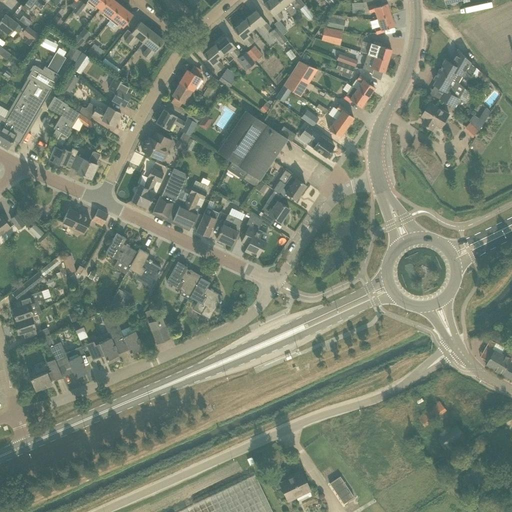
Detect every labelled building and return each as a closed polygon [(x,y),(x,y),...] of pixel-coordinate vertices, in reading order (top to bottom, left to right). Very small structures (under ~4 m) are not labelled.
[(42,0),(17,0),(29,9),(33,3),(41,9),(46,2),(42,0)] [(107,0),(88,0),(87,2),(94,8),(96,5),(100,9),(107,0)] [(112,0),(107,0),(100,9),(104,12),(103,14),(110,20),(121,6),(112,0)] [(277,0),(268,0),(263,4),(278,22),(283,17),(278,11),(283,7),(277,0)] [(277,0),(283,7),(291,16),(295,13),(295,10),(294,8),(299,5),(294,0),(277,0)] [(81,1),(73,12),(78,15),(86,5),(81,1)] [(352,13),(363,13),(363,3),(351,3),(352,13)] [(376,7),(375,5),(367,7),(369,13),(374,11),(377,19),(390,15),(386,3),(376,7)] [(305,5),(300,9),(308,20),(314,16),(305,5)] [(121,6),(110,20),(117,25),(119,23),(123,27),(132,15),(121,6)] [(256,10),(244,20),(253,30),(258,25),(264,33),(270,28),(265,22),(256,10)] [(27,26),(31,21),(23,14),(19,19),(27,26)] [(326,26),(343,29),(345,17),(328,14),(326,26)] [(5,15),(0,21),(0,28),(8,35),(13,29),(19,33),(23,28),(5,15)] [(380,27),(374,29),(376,34),(384,32),(383,30),(394,26),(390,15),(377,19),(380,27)] [(57,16),(50,24),(57,29),(63,22),(57,16)] [(253,30),(244,20),(233,29),(243,41),(248,47),(254,42),(247,34),(253,30)] [(152,31),(140,22),(131,33),(131,34),(125,42),(131,46),(137,38),(143,43),(152,31)] [(36,32),(39,27),(33,23),(30,27),(36,32)] [(41,37),(28,26),(27,27),(24,32),(31,38),(27,43),(32,47),(41,37)] [(339,44),(342,30),(322,26),(320,40),(339,44)] [(271,32),(276,38),(281,45),(287,40),(276,27),(271,32)] [(86,39),(90,32),(83,28),(79,35),(86,39)] [(152,31),(143,43),(148,47),(142,55),(148,60),(155,52),(164,40),(152,31)] [(81,45),(84,39),(78,35),(74,41),(81,45)] [(225,35),(214,45),(222,55),(228,50),(234,58),(240,54),(235,48),(235,47),(225,35)] [(88,51),(98,59),(105,49),(95,42),(88,51)] [(369,55),(388,61),(391,49),(380,46),(381,44),(373,42),(372,47),(371,47),(369,55)] [(214,45),(203,54),(212,66),(213,66),(218,72),(223,67),(217,59),(222,55),(214,45)] [(11,55),(0,46),(0,54),(7,60),(11,55)] [(262,55),(254,46),(246,52),(254,61),(262,55)] [(71,47),(66,56),(75,62),(81,52),(71,47)] [(110,61),(117,52),(112,48),(105,57),(110,61)] [(82,52),(71,68),(80,74),(90,58),(82,52)] [(255,63),(246,52),(238,59),(247,70),(255,63)] [(338,53),(338,54),(336,59),(355,66),(357,60),(338,53)] [(388,61),(369,55),(367,54),(362,69),(372,73),(373,69),(384,72),(388,61)] [(446,60),(439,71),(459,83),(465,72),(472,76),(476,68),(465,56),(458,67),(446,60)] [(100,63),(117,75),(121,70),(104,58),(100,63)] [(299,61),(291,74),(308,83),(317,69),(299,61)] [(354,68),(338,62),(336,69),(351,75),(354,68)] [(31,80),(18,102),(5,122),(0,119),(0,116),(0,144),(7,149),(13,139),(19,143),(59,75),(44,66),(42,69),(36,65),(28,78),(31,80)] [(187,70),(179,83),(192,90),(200,77),(198,76),(201,71),(193,66),(190,71),(187,70)] [(460,84),(459,83),(439,71),(435,79),(437,80),(434,84),(446,91),(441,100),(451,106),(454,107),(457,102),(465,89),(460,84)] [(70,92),(78,81),(79,79),(69,72),(61,86),(70,92)] [(223,74),(218,80),(229,87),(233,81),(223,74)] [(300,96),(308,83),(291,74),(283,85),(291,91),(300,96)] [(359,75),(356,80),(361,83),(356,90),(367,97),(374,88),(365,81),(366,79),(359,75)] [(130,94),(125,92),(128,87),(124,85),(125,83),(115,78),(109,89),(116,93),(112,100),(124,106),(130,94)] [(184,103),(192,90),(179,83),(171,96),(174,97),(171,102),(179,107),(182,102),(184,103)] [(291,91),(283,85),(275,97),(283,102),(291,91)] [(208,86),(202,95),(211,100),(217,91),(208,86)] [(351,86),(347,93),(343,98),(350,103),(351,101),(361,107),(367,97),(356,90),(351,86)] [(68,105),(54,96),(47,108),(61,116),(53,129),(66,136),(80,114),(67,106),(68,105)] [(449,114),(440,109),(430,103),(422,116),(426,118),(423,124),(433,130),(436,124),(441,127),(449,114)] [(340,113),(335,120),(346,128),(353,117),(344,111),(345,109),(339,105),(335,109),(340,113)] [(113,127),(120,112),(108,106),(106,111),(96,107),(92,115),(101,120),(113,127)] [(480,130),(491,112),(486,107),(479,118),(474,115),(470,121),(480,130)] [(176,116),(163,109),(156,123),(168,130),(172,123),(182,128),(181,131),(190,136),(197,123),(188,118),(185,122),(176,117),(176,116)] [(300,117),(312,126),(319,118),(306,109),(300,117)] [(186,116),(197,123),(200,117),(190,110),(186,116)] [(249,174),(255,178),(258,180),(273,159),(263,152),(267,146),(277,153),(287,139),(280,134),(252,115),(245,110),(231,131),(217,152),(231,161),(247,172),(249,174)] [(206,129),(213,119),(206,114),(199,124),(206,129)] [(90,128),(93,124),(82,116),(79,120),(90,128)] [(346,128),(335,120),(330,126),(326,123),(322,128),(329,133),(330,131),(340,137),(346,128)] [(280,134),(287,139),(291,141),(296,135),(284,127),(280,134)] [(333,145),(333,146),(307,128),(304,133),(311,138),(307,144),(313,148),(325,157),(334,145),(333,145)] [(142,150),(161,161),(162,161),(172,141),(155,132),(152,139),(149,137),(142,150)] [(174,145),(181,149),(183,150),(186,145),(177,140),(174,145)] [(70,167),(76,155),(78,151),(73,148),(71,152),(65,149),(64,151),(54,147),(49,160),(58,164),(59,163),(65,166),(66,165),(70,167)] [(88,161),(76,155),(70,167),(78,170),(77,173),(78,173),(78,175),(82,177),(83,176),(89,178),(92,171),(94,172),(97,165),(96,164),(100,154),(93,151),(88,161)] [(242,179),(247,172),(231,161),(226,168),(242,179)] [(164,174),(151,168),(147,177),(148,177),(144,187),(139,184),(131,201),(139,205),(139,204),(147,208),(155,192),(151,190),(156,181),(159,183),(164,174)] [(193,222),(199,225),(203,216),(197,213),(200,207),(196,205),(200,197),(203,199),(206,192),(192,186),(189,193),(190,193),(186,201),(178,197),(187,178),(188,176),(188,175),(174,168),(161,197),(160,196),(153,211),(167,218),(168,217),(173,219),(172,220),(190,228),(193,222)] [(249,174),(245,180),(248,182),(250,184),(255,178),(249,174)] [(274,191),(283,197),(286,193),(295,200),(305,185),(291,176),(286,184),(281,182),(278,186),(276,185),(273,190),(274,191)] [(255,188),(259,191),(261,188),(264,190),(267,186),(260,181),(255,188)] [(283,197),(274,191),(266,203),(273,208),(268,214),(280,222),(289,209),(279,202),(283,197)] [(203,216),(199,225),(196,231),(208,236),(216,219),(219,213),(212,210),(206,208),(204,214),(203,216)] [(87,226),(90,220),(68,209),(62,222),(70,226),(70,228),(76,231),(83,234),(87,226)] [(98,209),(97,210),(92,221),(102,226),(108,214),(98,209)] [(24,225),(16,215),(11,219),(18,229),(24,225)] [(216,238),(231,245),(237,232),(236,232),(241,221),(228,215),(223,225),(216,238)] [(0,234),(10,228),(1,216),(0,216),(0,234)] [(28,229),(37,239),(43,233),(34,223),(28,229)] [(259,238),(262,232),(249,226),(241,242),(242,242),(243,239),(249,242),(244,251),(256,257),(260,249),(262,250),(266,241),(259,238)] [(125,274),(128,268),(137,252),(128,247),(129,245),(127,244),(126,245),(123,244),(126,238),(116,233),(105,253),(117,260),(113,267),(125,274)] [(149,261),(146,259),(148,254),(139,249),(137,252),(128,268),(153,282),(159,271),(161,267),(151,262),(152,261),(149,259),(149,261)] [(67,272),(75,270),(71,255),(63,258),(67,272)] [(167,282),(191,295),(200,277),(201,278),(202,276),(190,269),(188,273),(185,271),(187,267),(178,262),(167,282)] [(76,271),(80,274),(84,268),(79,265),(76,271)] [(20,286),(24,292),(43,278),(38,272),(20,286)] [(206,289),(209,283),(201,278),(200,277),(191,295),(190,297),(205,306),(200,314),(209,319),(213,311),(214,311),(219,302),(220,302),(221,300),(220,300),(222,296),(212,291),(213,290),(210,288),(209,291),(206,289)] [(41,313),(37,301),(44,298),(41,291),(32,294),(12,301),(14,308),(11,309),(14,317),(15,321),(31,316),(41,313)] [(145,317),(155,314),(154,311),(151,309),(143,313),(145,317)] [(31,316),(15,321),(13,322),(17,334),(22,333),(24,338),(34,334),(35,334),(33,329),(35,328),(31,316)] [(142,348),(134,331),(123,336),(114,316),(103,321),(110,338),(117,354),(118,354),(128,349),(130,353),(142,348)] [(149,323),(157,343),(169,338),(161,318),(149,323)] [(73,327),(76,333),(84,330),(82,324),(73,327)] [(47,328),(36,333),(40,340),(50,336),(47,328)] [(110,338),(95,345),(93,341),(86,344),(93,360),(104,355),(107,363),(119,358),(118,354),(117,354),(110,338)] [(511,351),(497,343),(490,339),(480,357),(488,361),(486,365),(511,379),(511,351)] [(87,372),(80,355),(79,354),(68,359),(61,342),(49,347),(54,359),(56,362),(55,362),(62,377),(73,372),(75,377),(87,372)] [(47,371),(30,378),(35,391),(52,384),(51,381),(55,379),(55,380),(62,377),(55,362),(56,362),(54,359),(47,362),(51,371),(47,373),(47,371)] [(440,401),(418,417),(425,426),(446,410),(440,401)] [(457,424),(437,439),(445,450),(465,435),(457,424)] [(310,491),(300,470),(291,475),(292,476),(279,483),(288,501),(310,491)] [(511,474),(495,486),(498,491),(507,485),(510,489),(511,487),(511,474)] [(272,511),(255,475),(177,511),(272,511)] [(329,483),(343,504),(354,497),(340,476),(329,483)]
